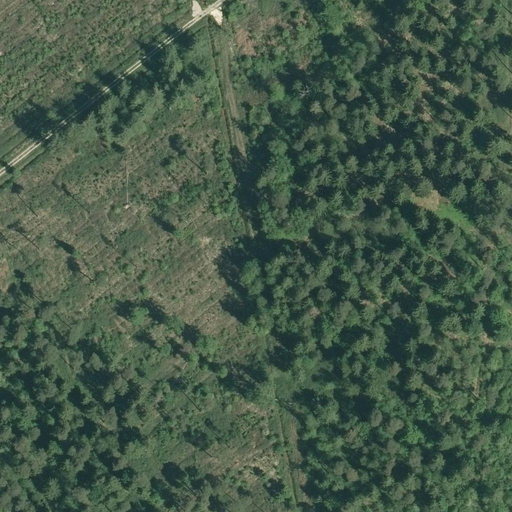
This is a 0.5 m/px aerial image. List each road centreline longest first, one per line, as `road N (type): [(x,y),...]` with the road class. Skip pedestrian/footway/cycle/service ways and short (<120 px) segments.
road 1 (track): [(211,8),(302,511)]
road 2 (track): [(222,0),(0,177)]
